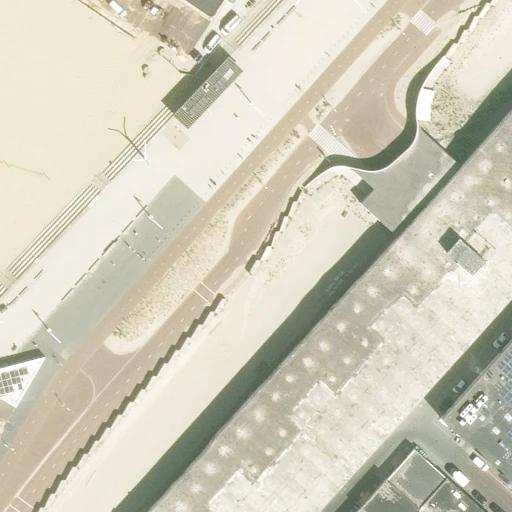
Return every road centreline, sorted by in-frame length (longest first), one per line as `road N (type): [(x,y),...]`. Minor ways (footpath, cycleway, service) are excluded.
road 1 (residential): [(18,511),(239,254),(248,217),(445,0)]
road 2 (residential): [(511,309),(413,417)]
road 3 (residential): [(413,417),(511,504)]
road 4 (residential): [(413,417),(328,511)]
